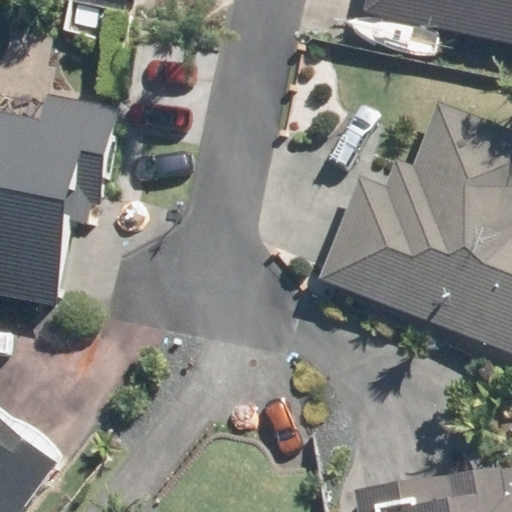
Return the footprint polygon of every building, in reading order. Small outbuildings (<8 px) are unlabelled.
[(511,0),(384,0),(383,8),(511,37),(511,0)] [(0,289),(57,301),(72,221),(91,224),(95,204),(111,207),(115,186),(128,112),(55,99),(53,124),(22,118),(7,115),(3,141),(0,140),(0,289)] [(379,175),(339,276),(511,344),(511,122),(457,101),(431,168),(413,160),(403,184),(379,175)] [(0,409),(0,511),(36,511),(73,467),(15,421),(0,409)] [(472,503),(459,506),(453,478),(361,492),(364,511),(511,511),(511,473),(467,481),(472,503)]
